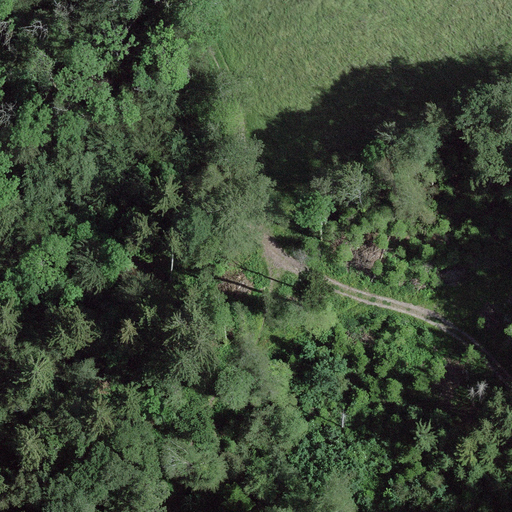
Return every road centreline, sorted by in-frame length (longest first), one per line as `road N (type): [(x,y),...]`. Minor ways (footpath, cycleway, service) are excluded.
road 1 (track): [(208,0),(282,269)]
road 2 (track): [(436,318),(282,269)]
